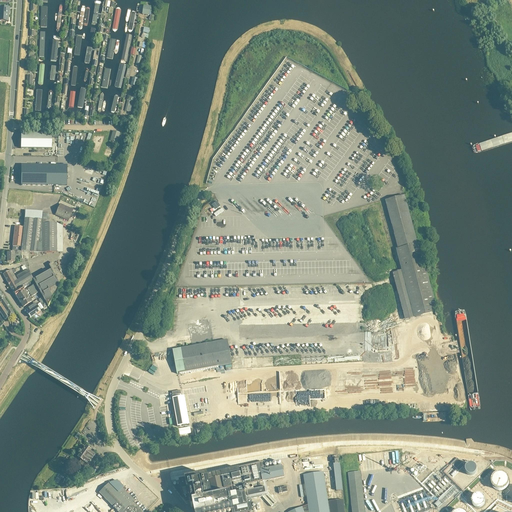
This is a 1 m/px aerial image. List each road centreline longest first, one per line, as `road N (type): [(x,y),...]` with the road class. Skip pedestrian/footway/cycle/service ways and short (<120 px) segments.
road 1 (unknown): [(214,380),(245,371),(407,364),(405,395),(236,399)]
road 2 (residential): [(86,127),(117,128),(143,15)]
road 3 (unclassified): [(118,449),(108,400),(139,327)]
road 4 (residential): [(56,127),(71,1)]
road 5 (residential): [(9,126),(19,0)]
road 6 (residential): [(22,126),(29,0)]
road 7 (residential): [(86,127),(107,8)]
